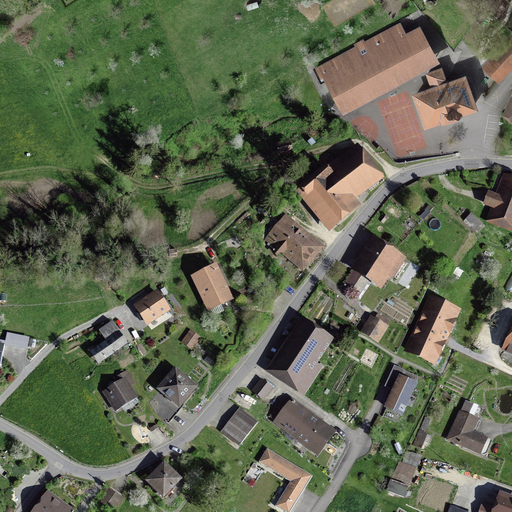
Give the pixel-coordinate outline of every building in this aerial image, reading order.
[(318,81),(325,77),(342,108),(423,64),(417,53),(420,51),(417,46),(414,48),(401,23),(365,42),(364,39),(354,44),(355,47),(313,70),(318,81)] [(511,38),(485,69),(498,80),(511,63),(511,38)] [(458,113),(458,112),(474,106),(464,77),(444,84),(442,79),(444,78),(441,68),(428,73),(431,82),(434,81),(436,87),(416,94),(426,123),(442,117),(443,119),(458,113)] [(292,151),(290,144),(277,147),(279,154),(292,151)] [(331,174),(326,167),(301,188),(330,223),(352,206),(346,198),(379,174),(362,151),(340,168),(339,167),(331,174)] [(486,205),(496,209),(492,220),(511,227),(511,181),(508,180),(511,172),(500,171),(486,205)] [(463,222),(474,232),(482,224),(471,214),(463,222)] [(284,218),(267,238),(303,268),(320,248),(284,218)] [(356,273),(353,271),(343,286),(350,291),(362,273),(378,284),(386,272),(397,279),(407,264),(376,243),(356,273)] [(215,270),(195,279),(209,308),(229,298),(215,270)] [(147,323),(168,309),(157,293),(136,307),(147,323)] [(440,344),(442,344),(449,330),(447,329),(450,322),(452,322),(457,312),(431,300),(421,323),(419,328),(418,328),(407,351),(434,363),(438,353),(436,351),(440,344)] [(375,321),(366,335),(377,342),(385,328),(375,321)] [(112,322),(103,328),(109,337),(118,331),(112,322)] [(286,353),(272,374),(303,395),(320,369),(311,363),(326,340),(305,325),(291,346),(292,347),(288,353),(286,353)] [(29,345),(30,331),(7,329),(5,343),(29,345)] [(127,345),(119,333),(96,348),(104,361),(127,345)] [(191,333),(184,342),(191,347),(198,338),(191,333)] [(225,365),(230,369),(236,362),(231,358),(225,365)] [(194,388),(175,372),(150,402),(157,414),(166,422),(194,388)] [(386,408),(400,414),(414,384),(400,378),(386,408)] [(115,408),(134,395),(124,380),(105,392),(115,408)] [(253,391),(263,400),(272,388),(262,380),(253,391)] [(296,436),(311,417),(292,402),(289,406),(282,401),(271,417),(296,436)] [(465,402),(448,439),(483,455),(486,453),(491,444),(471,434),(477,421),(472,418),(477,408),(477,407),(465,402)] [(241,444),(258,422),(240,409),(224,431),(241,444)] [(311,417),(296,436),(315,451),(322,442),(325,443),(332,434),(311,417)] [(413,445),(421,448),(427,434),(419,431),(413,445)] [(290,482),(275,506),(284,511),(290,511),(312,477),(267,449),(259,462),(290,482)] [(391,480),(386,490),(403,497),(420,456),(407,452),(402,463),(400,462),(391,480)] [(164,465),(148,481),(165,498),(173,489),(172,487),(179,480),(164,465)] [(108,489),(100,501),(113,510),(122,498),(108,489)] [(66,511),(68,510),(47,494),(33,511),(66,511)] [(511,511),(511,500),(502,497),(496,510),(483,504),(479,511),(511,511)]
